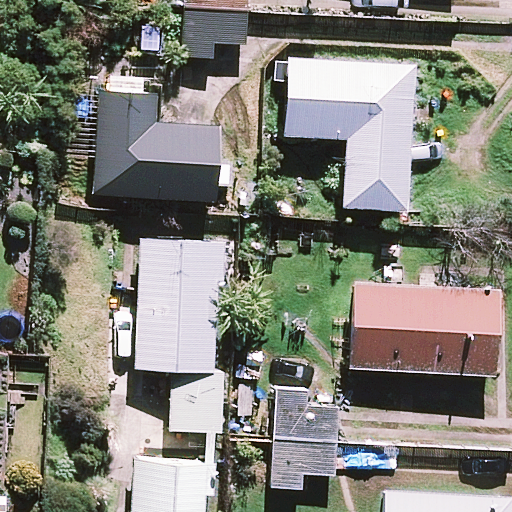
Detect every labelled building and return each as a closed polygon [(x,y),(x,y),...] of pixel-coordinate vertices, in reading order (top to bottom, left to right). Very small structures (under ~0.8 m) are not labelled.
[(242,0),(181,0),(180,58),(208,59),(209,37),(241,38),(242,0)] [(409,55),(282,50),(279,127),(342,129),(340,197),(404,200),(409,55)] [(151,89),(97,90),(98,192),(209,190),(209,177),(230,177),(230,147),(213,147),(212,115),(152,117),(151,89)] [(211,361),(215,230),(117,227),(113,344),(112,393),(131,393),(132,365),(168,366),(167,422),(217,423),(219,361),(211,361)] [(490,364),(495,276),(348,269),(344,357),(490,364)] [(334,386),(273,382),(268,465),(329,468),(334,386)] [(200,511),(204,452),(135,448),(131,511),(200,511)] [(504,511),(505,483),(380,480),(379,511),(504,511)]
